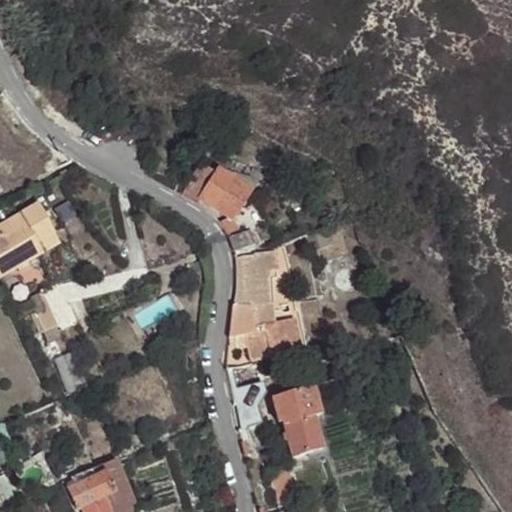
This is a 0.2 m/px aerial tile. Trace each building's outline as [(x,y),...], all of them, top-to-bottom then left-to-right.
[(182,198),(195,206),(200,199),(217,174),(204,166),(182,198)] [(219,170),(217,174),(200,199),(229,219),(250,192),(219,170)] [(0,281),(59,245),(36,204),(0,225),(0,281)] [(218,227),(227,239),(238,234),(229,219),(218,227)] [(227,239),(233,252),(252,246),(246,231),(238,234),(227,239)] [(302,250),(299,237),(282,242),(286,255),(302,250)] [(233,309),(232,314),(251,314),(255,331),(273,327),(271,305),(266,305),(265,272),(275,272),(274,255),(257,255),(256,260),(235,261),(236,270),(234,302),(233,309)] [(29,302),(44,333),(56,328),(41,296),(29,302)] [(230,314),(226,341),(244,338),(243,334),(255,331),(251,314),(232,314),(230,314)] [(273,327),(255,331),(243,334),(244,338),(250,361),(294,349),(286,324),(273,327)] [(56,328),(44,333),(42,335),(52,356),(66,349),(56,328)] [(275,406),(281,431),(286,431),(293,462),(324,455),(317,422),(323,421),(317,397),(275,406)] [(174,442),(165,446),(171,462),(181,459),(174,442)] [(118,464),(95,474),(96,478),(104,476),(112,495),(110,496),(115,510),(117,503),(119,499),(120,492),(128,489),(118,464)] [(278,507),(289,505),(281,471),(267,474),(278,507)] [(95,474),(65,486),(67,490),(96,478),(95,474)] [(96,478),(67,490),(75,509),(103,499),(110,496),(112,495),(104,476),(96,478)] [(110,511),(115,510),(110,496),(103,499),(107,511),(110,511)] [(75,509),(75,511),(107,511),(103,499),(75,509)] [(120,511),(117,503),(115,510),(110,511),(120,511)]
